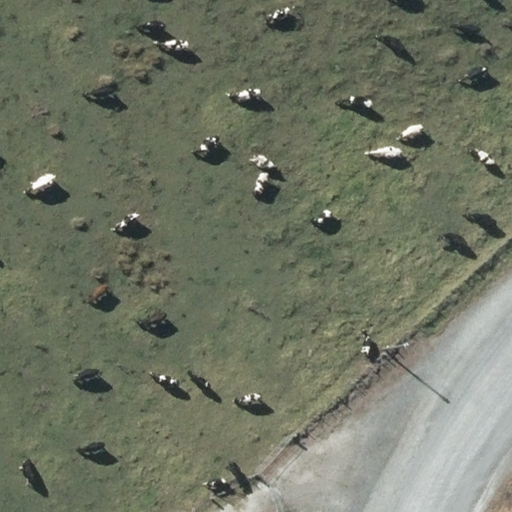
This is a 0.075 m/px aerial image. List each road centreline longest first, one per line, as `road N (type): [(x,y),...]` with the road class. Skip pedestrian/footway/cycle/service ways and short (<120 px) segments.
road 1 (track): [(220,511),(255,488),(448,488)]
road 2 (unclassified): [(437,511),(481,420),(511,387)]
